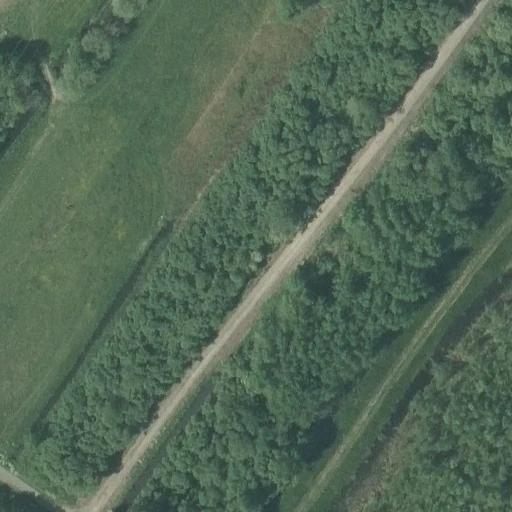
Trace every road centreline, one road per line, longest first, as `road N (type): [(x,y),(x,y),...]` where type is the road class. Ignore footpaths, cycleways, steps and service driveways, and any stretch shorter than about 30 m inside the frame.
road 1 (track): [(475,0),(88,511)]
road 2 (track): [(301,511),(511,219)]
